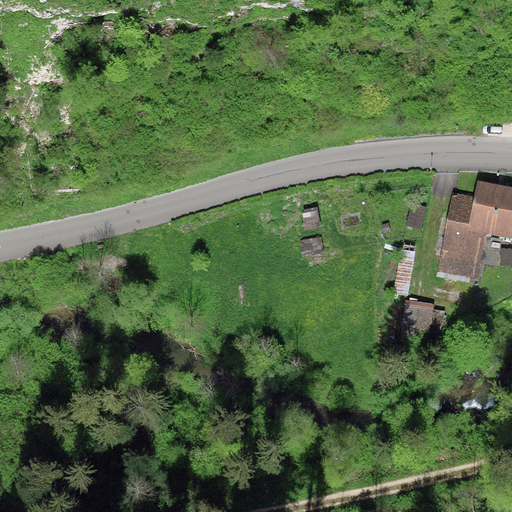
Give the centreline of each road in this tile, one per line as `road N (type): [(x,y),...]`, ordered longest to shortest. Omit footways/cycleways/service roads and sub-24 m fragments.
road 1 (tertiary): [(0,246),(354,159),(511,154)]
road 2 (track): [(511,458),(261,511)]
